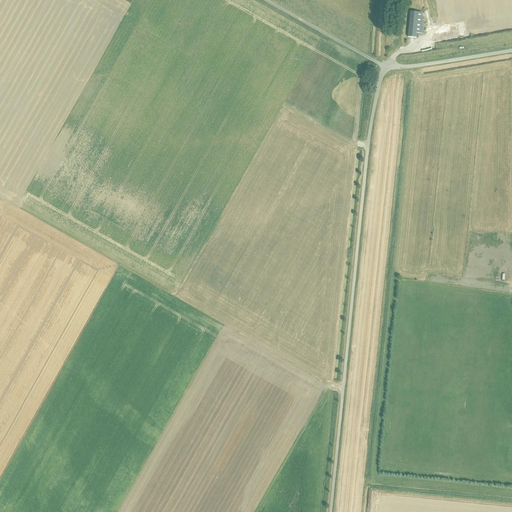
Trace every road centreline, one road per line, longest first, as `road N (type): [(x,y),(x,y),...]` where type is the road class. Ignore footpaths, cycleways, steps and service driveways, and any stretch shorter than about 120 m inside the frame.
road 1 (unclassified): [(330,511),(367,142),(383,65)]
road 2 (unclassified): [(383,65),(265,0)]
road 3 (unclassified): [(383,65),(511,50)]
